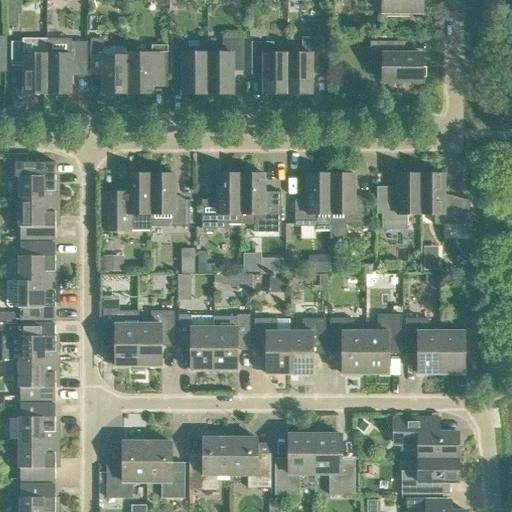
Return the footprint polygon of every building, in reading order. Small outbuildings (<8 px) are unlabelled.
[(383,14),(383,16),(408,16),(408,14),(423,14),(422,0),(381,0),(382,14),(383,14)] [(18,25),(18,15),(8,15),(8,25),(18,25)] [(248,38),(261,38),(261,21),(248,21),(248,38)] [(287,54),(287,95),(311,95),(311,75),(323,75),(323,38),(302,38),(302,54),(287,54)] [(23,94),(47,94),(47,54),(47,39),(22,39),(22,42),(11,42),(11,67),(23,67),(23,94)] [(47,54),(47,94),(71,94),(71,77),(71,67),(87,67),(87,43),(71,43),(71,39),(47,39),(47,54)] [(102,95),(127,95),(127,54),(126,54),(126,50),(123,47),(102,47),(103,39),(90,39),(90,76),(102,76),(102,95)] [(207,54),(207,94),(232,94),(232,67),(243,67),(243,39),(223,39),(223,54),(207,54)] [(182,94),(207,94),(207,54),(183,54),(183,40),(171,40),(171,75),(182,75),(182,94)] [(370,42),(370,64),(382,64),(382,82),(422,82),(422,54),(400,54),(400,42),(370,42)] [(263,95),(287,95),(287,54),(273,54),(273,43),(251,43),(251,75),(263,75),(263,95)] [(127,54),(127,95),(152,95),(152,88),(167,88),(167,46),(152,46),(152,54),(127,54)] [(19,177),(19,202),(59,202),(59,185),(55,185),(55,163),(15,163),(15,177),(19,177)] [(150,225),(150,175),(126,175),(126,194),(104,194),(104,231),(151,231),(151,227),(151,225),(150,225)] [(174,175),(150,175),(150,225),(151,225),(151,227),(188,227),(188,201),(174,201),(174,175)] [(240,225),(240,175),(216,175),(216,201),(201,201),(201,229),(217,229),(217,225),(240,225)] [(264,175),(240,175),(240,225),(240,226),(253,226),(253,234),(280,234),(280,193),(264,193),(264,175)] [(315,231),(330,231),(330,175),(306,175),(306,201),(294,201),(294,227),(315,227),(315,231)] [(330,231),(330,239),(346,239),(346,225),(366,225),(366,201),(354,201),(354,175),(330,175),(330,231)] [(420,215),(420,175),(396,175),(396,191),(376,191),(376,215),(381,215),(381,231),(407,231),(407,215),(420,215)] [(444,175),(420,175),(420,215),(434,215),(434,225),(471,225),(469,201),(444,201),(444,175)] [(59,202),(19,202),(19,228),(20,228),(20,240),(55,240),(55,218),(59,218),(59,202)] [(7,282),(59,282),(59,266),(55,266),(55,244),(20,244),(20,256),(19,256),(19,282),(7,282)] [(99,273),(120,273),(120,260),(99,260),(99,273)] [(261,272),(261,260),(243,260),(243,272),(261,272)] [(194,274),(194,262),(181,262),(181,274),(194,274)] [(214,275),(214,284),(222,284),(222,285),(232,285),(232,275),(214,275)] [(379,275),(367,275),(367,289),(379,289),(379,275)] [(59,282),(7,282),(7,305),(10,308),(20,308),(20,321),(55,321),(55,298),(59,298),(59,282)] [(138,367),(138,324),(138,311),(103,312),(103,341),(115,341),(115,367),(138,367)] [(151,324),(138,324),(138,367),(162,367),(162,341),(174,341),(174,312),(151,312),(151,324)] [(0,313),(0,321),(14,321),(14,313),(0,313)] [(190,371),(214,371),(214,315),(178,315),(178,345),(190,345),(190,371)] [(214,315),(214,371),(237,371),(237,344),(249,344),(249,315),(214,315)] [(378,332),(365,332),(365,374),(388,374),(388,348),(400,348),(400,315),(378,315),(378,332)] [(289,374),(289,332),(277,332),(277,319),(254,319),(254,348),(266,348),(266,374),(289,374)] [(302,332),(289,332),(289,374),(313,374),(313,348),(325,348),(325,319),(302,319),(302,332)] [(365,374),(365,332),(352,332),(352,319),(329,319),(330,348),(342,348),(342,374),(365,374)] [(441,374),(441,332),(428,332),(428,319),(405,319),(405,348),(417,348),(417,374),(441,374)] [(464,332),(441,332),(441,374),(464,374),(464,348),(476,348),(476,319),(464,319),(464,332)] [(19,362),(59,363),(59,346),(55,346),(55,324),(20,324),(20,337),(1,337),(1,362),(19,362)] [(59,363),(19,362),(19,388),(20,388),(20,401),(55,401),(55,379),(59,379),(59,363)] [(19,417),(19,443),(59,443),(59,426),(55,426),(55,405),(20,405),(20,417),(19,417)] [(418,445),(418,459),(458,459),(458,432),(430,432),(430,419),(393,419),(393,439),(401,445),(418,445)] [(315,475),(315,435),(289,435),(289,465),(275,466),(275,496),(299,496),(299,475),(315,475)] [(341,435),(315,435),(315,475),(329,475),(329,495),(355,496),(355,465),(341,465),(341,435)] [(231,476),(231,438),(203,438),(203,462),(189,462),(189,490),(217,490),(217,476),(231,476)] [(257,438),(231,438),(231,476),(247,476),(247,488),(271,488),(271,461),(257,461),(257,438)] [(132,483),(147,483),(147,442),(122,442),(122,468),(106,468),(106,498),(132,499),(132,483)] [(147,442),(147,483),(161,483),(161,499),(184,499),(184,468),(171,468),(171,442),(147,442)] [(59,443),(19,443),(19,469),(20,469),(20,481),(55,481),(55,459),(59,459),(59,443)] [(458,459),(418,459),(418,472),(401,471),(401,495),(432,495),(432,483),(458,483),(458,459)] [(19,498),(18,511),(58,511),(59,507),(55,507),(55,485),(20,485),(20,498),(19,498)] [(464,511),(465,511),(451,511),(451,499),(405,499),(405,511),(464,511)] [(379,511),(380,501),(367,501),(367,511),(379,511)] [(135,503),(135,511),(149,511),(149,502),(135,503)]
